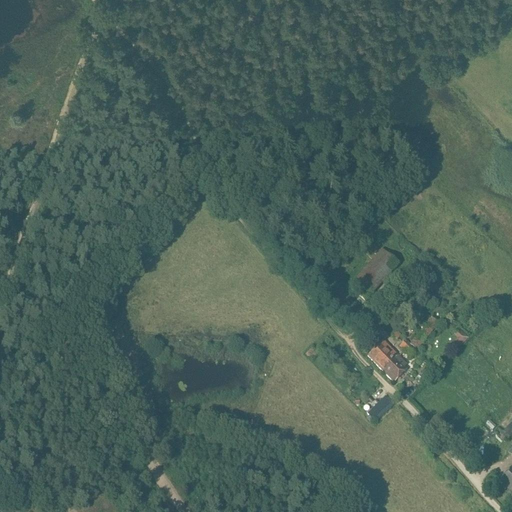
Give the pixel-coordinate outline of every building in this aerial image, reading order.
[(354,244),(372,260),(348,288),(365,302),(399,265),(381,249),(379,252),(362,235),(354,244)] [(426,324),(410,344),(406,340),(399,347),(410,358),(417,351),(413,348),(417,351),(439,324),(431,318),(430,317),(425,323),(426,324)] [(401,336),(396,331),(391,335),(397,340),(401,336)] [(407,365),(383,341),(368,357),(394,383),(408,369),(405,367),(407,365)] [(455,342),(451,345),(457,351),(460,347),(455,342)] [(376,406),(367,414),(376,423),(394,406),(386,397),(376,406)] [(511,469),(501,483),(511,492),(511,469)]
